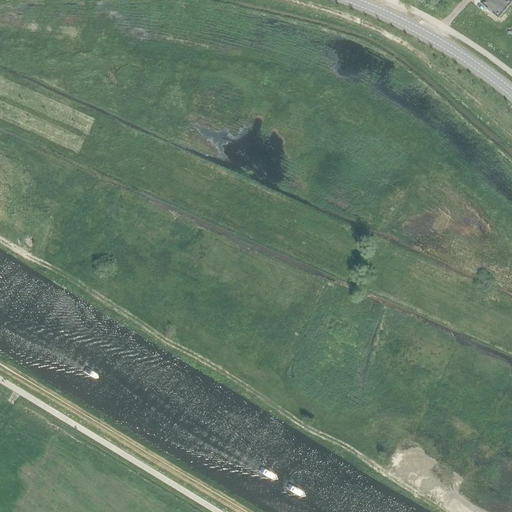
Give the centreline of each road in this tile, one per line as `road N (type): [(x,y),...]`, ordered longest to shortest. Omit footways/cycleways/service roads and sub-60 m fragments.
road 1 (unclassified): [(216,511),(0,380)]
road 2 (secondary): [(511,93),(430,37),(350,0)]
